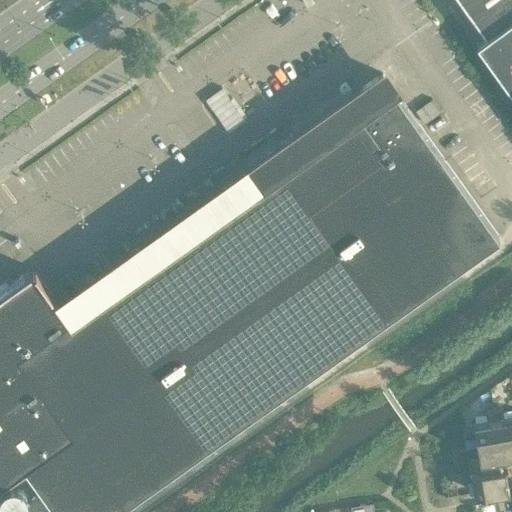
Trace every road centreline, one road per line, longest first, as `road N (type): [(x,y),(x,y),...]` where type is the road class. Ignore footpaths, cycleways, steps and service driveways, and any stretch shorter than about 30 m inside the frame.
road 1 (unclassified): [(0,157),(223,0)]
road 2 (secondary): [(0,104),(146,0)]
